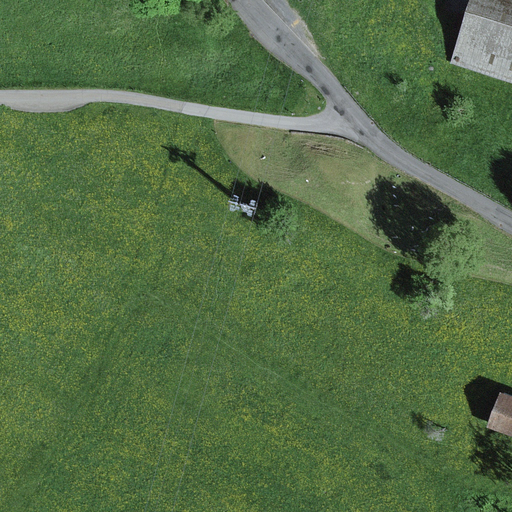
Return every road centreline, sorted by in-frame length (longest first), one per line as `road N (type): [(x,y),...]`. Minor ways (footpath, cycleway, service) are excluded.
road 1 (unclassified): [(0,98),(130,99),(294,124),(361,124)]
road 2 (unclassified): [(361,124),(393,154),(511,224)]
road 3 (unclassified): [(243,0),(361,124)]
